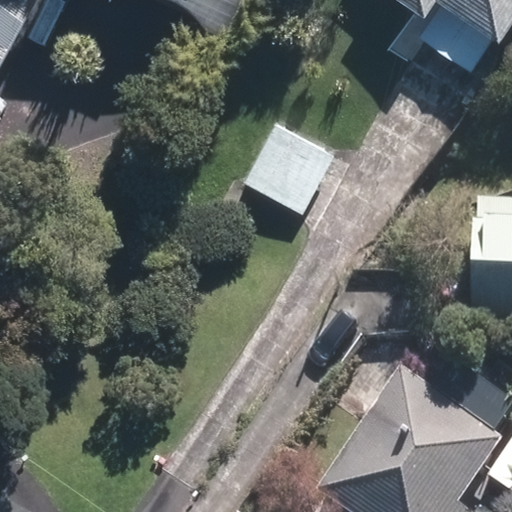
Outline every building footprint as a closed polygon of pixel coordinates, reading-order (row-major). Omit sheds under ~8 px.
[(0,0),(0,53),(30,0),(0,0)] [(190,0),(195,2),(203,11),(205,17),(224,27),(235,0),(190,0)] [(511,19),(511,0),(410,0),(426,11),(433,0),(445,0),(447,1),(425,35),(452,53),(474,68),(496,36),(499,39),(511,19)] [(249,165),(308,196),(338,137),(280,107),(249,165)] [(511,210),(478,210),(478,229),(475,229),(473,322),(511,323),(511,210)] [(401,370),(317,493),(344,511),(472,511),(473,510),(461,503),(503,440),(401,370)]
